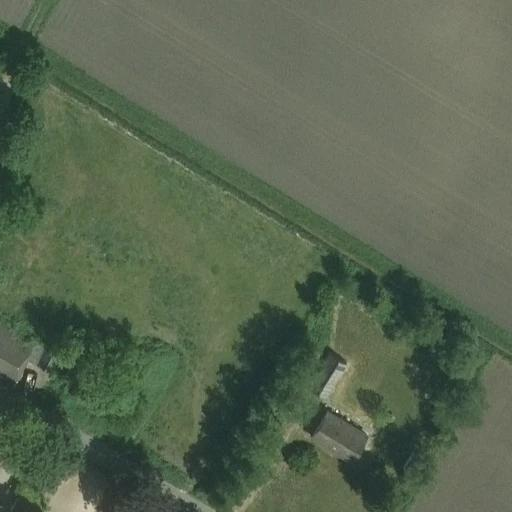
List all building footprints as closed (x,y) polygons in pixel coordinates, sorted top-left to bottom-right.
[(0,325),(0,377),(14,385),(27,359),(69,381),(80,360),(47,343),(45,347),(35,342),(33,346),(0,325)] [(346,362),(328,352),(307,387),(325,397),(346,362)] [(351,460),(366,435),(327,412),(312,437),(351,460)] [(0,459),(9,442),(0,437),(0,459)] [(21,491),(11,508),(17,511),(37,511),(42,503),(21,491)]
